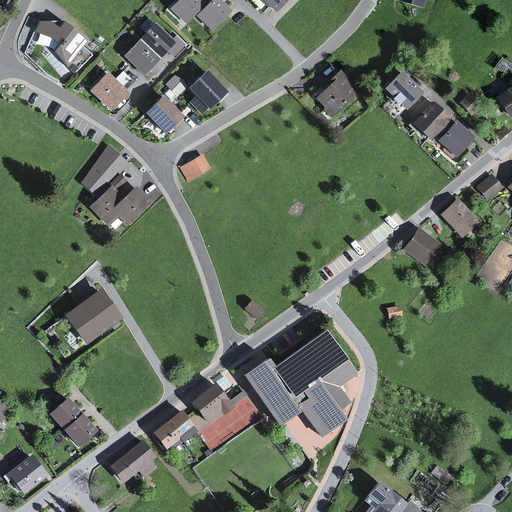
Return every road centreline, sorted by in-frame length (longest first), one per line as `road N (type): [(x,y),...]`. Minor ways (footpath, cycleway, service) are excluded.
road 1 (residential): [(318,511),(354,439),(372,376),(358,337),(323,293)]
road 2 (tertiary): [(323,293),(511,140)]
road 3 (tertiary): [(69,478),(236,354)]
road 4 (residential): [(236,354),(187,217),(158,164)]
road 5 (residential): [(158,164),(2,60)]
road 6 (residential): [(158,164),(309,65)]
